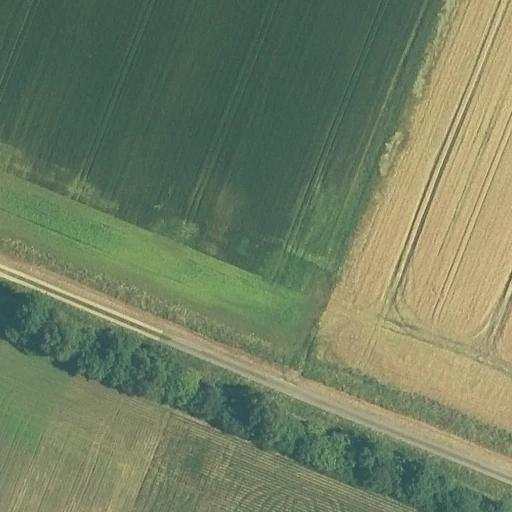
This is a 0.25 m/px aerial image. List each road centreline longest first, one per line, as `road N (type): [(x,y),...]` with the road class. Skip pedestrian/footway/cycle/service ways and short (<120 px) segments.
road 1 (unclassified): [(511,467),(173,327)]
road 2 (track): [(0,258),(173,327)]
